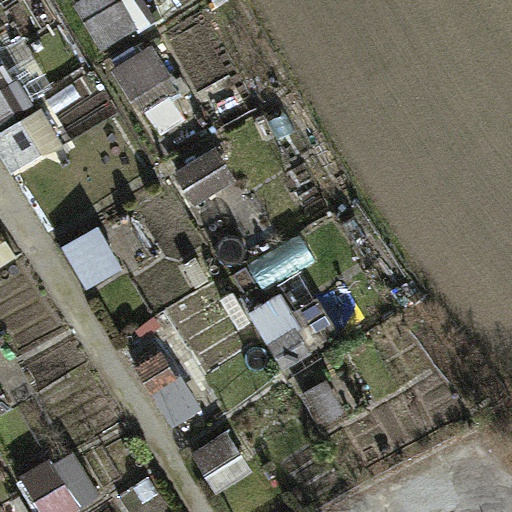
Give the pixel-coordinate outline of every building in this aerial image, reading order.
[(132,0),(83,0),(103,48),(145,31),(132,0)] [(156,42),(118,67),(152,120),(191,94),(156,42)] [(46,54),(9,68),(23,104),(60,90),(46,54)] [(82,93),(53,108),(73,147),(102,132),(82,93)] [(14,168),(66,153),(55,113),(3,128),(14,168)] [(182,168),(200,204),(241,184),(223,148),(182,168)] [(73,245),(90,284),(124,269),(107,230),(73,245)] [(141,364),(174,421),(202,405),(169,347),(141,364)] [(0,415),(15,410),(0,369),(0,415)] [(222,491),(258,470),(235,431),(199,451),(222,491)] [(42,511),(76,511),(102,504),(86,451),(29,467),(42,511)]
